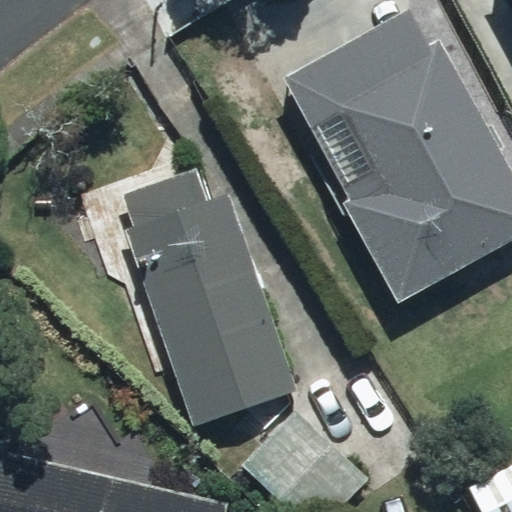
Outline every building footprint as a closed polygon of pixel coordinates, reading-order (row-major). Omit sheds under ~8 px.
[(511,246),(511,157),(427,6),(282,87),(405,306),(511,246)] [(203,167),(123,193),(197,424),(297,392),(235,198),(215,204),(203,167)] [(337,511),(372,477),(297,404),(247,455),(306,511),(337,511)] [(225,511),(228,503),(0,445),(0,511),(225,511)] [(511,511),(511,469),(470,494),(480,511),(511,511)]
